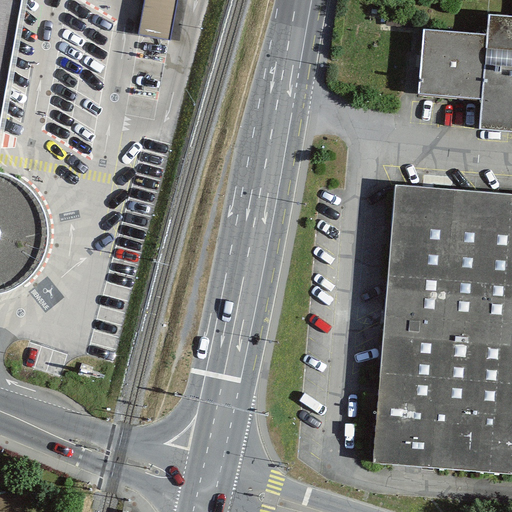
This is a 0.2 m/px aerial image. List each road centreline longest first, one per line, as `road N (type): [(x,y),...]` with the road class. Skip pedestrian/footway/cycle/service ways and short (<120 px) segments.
road 1 (primary): [(302,0),(208,485)]
road 2 (unclassified): [(208,485),(0,411)]
